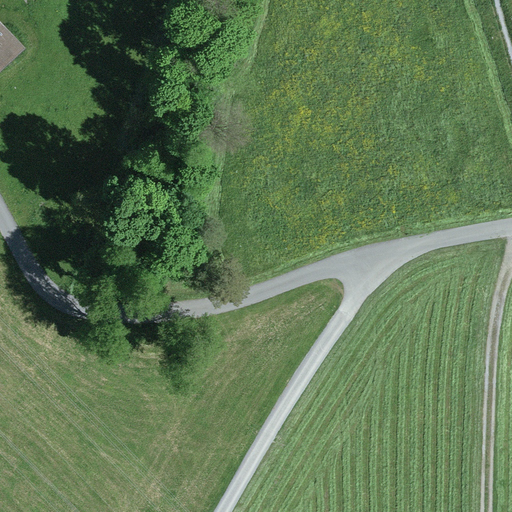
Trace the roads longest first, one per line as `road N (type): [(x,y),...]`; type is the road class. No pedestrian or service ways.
road 1 (track): [(382,259),(224,511)]
road 2 (track): [(511,260),(494,327),(486,511)]
